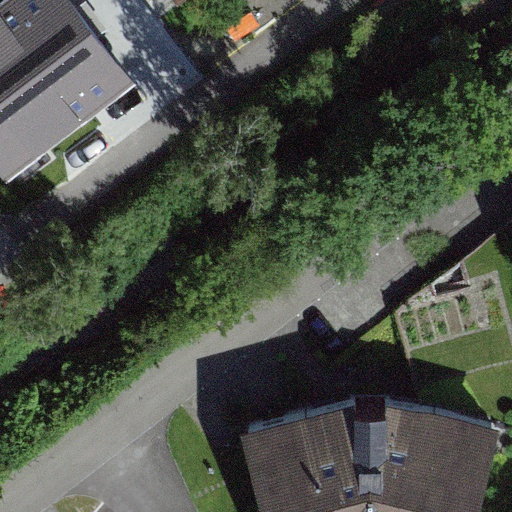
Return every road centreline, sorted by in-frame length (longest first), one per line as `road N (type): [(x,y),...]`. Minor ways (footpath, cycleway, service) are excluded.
road 1 (residential): [(511,127),(105,433)]
road 2 (residential): [(0,251),(340,0)]
road 3 (residential): [(105,433),(1,511)]
